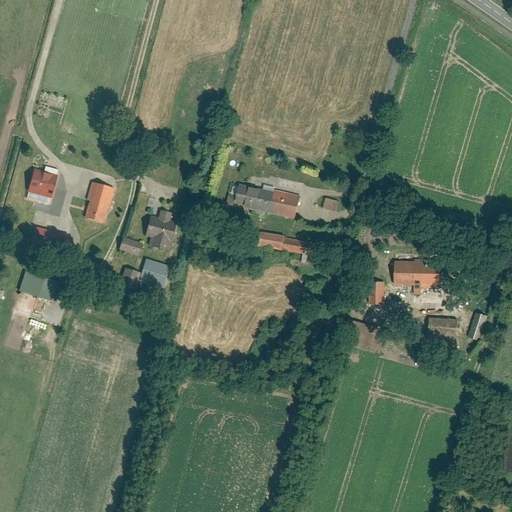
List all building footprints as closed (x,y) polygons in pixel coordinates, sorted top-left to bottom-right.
[(34,171),(27,192),(51,200),(58,178),(34,171)] [(87,203),(83,218),(102,224),(106,208),(108,209),(114,190),(91,183),(85,203),(87,203)] [(235,207),(295,220),(300,196),(239,184),(235,207)] [(325,198),(323,207),(336,210),(338,201),(325,198)] [(148,245),(168,250),(176,221),(170,220),(172,212),(160,209),(158,217),(150,215),(144,236),(150,238),(148,245)] [(128,225),(143,229),(147,216),(132,212),(128,225)] [(69,236),(34,227),(28,249),(63,258),(69,236)] [(284,239),(284,235),(259,231),(257,245),(282,249),(284,239)] [(138,256),(142,243),(123,237),(119,251),(138,256)] [(284,239),(282,249),(314,255),(316,244),(284,239)] [(140,273),(139,276),(165,283),(170,265),(144,258),(140,273)] [(396,283),(439,283),(439,261),(396,261),(396,283)] [(139,276),(140,273),(123,268),(119,283),(136,287),(139,276)] [(57,282),(25,272),(19,292),(50,302),(57,282)] [(368,306),(383,306),(384,282),(369,281),(368,306)] [(478,342),(486,316),(475,313),(467,339),(478,342)] [(459,335),(460,319),(427,317),(427,334),(459,335)] [(352,347),(375,352),(380,326),(357,322),(352,347)]
